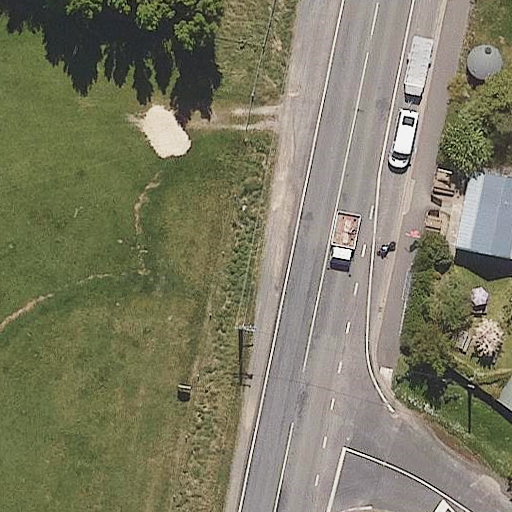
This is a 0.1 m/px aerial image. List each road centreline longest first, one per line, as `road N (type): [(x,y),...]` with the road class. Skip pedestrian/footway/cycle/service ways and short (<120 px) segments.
road 1 (primary): [(380,0),(293,437)]
road 2 (residential): [(469,511),(415,474),(293,437)]
